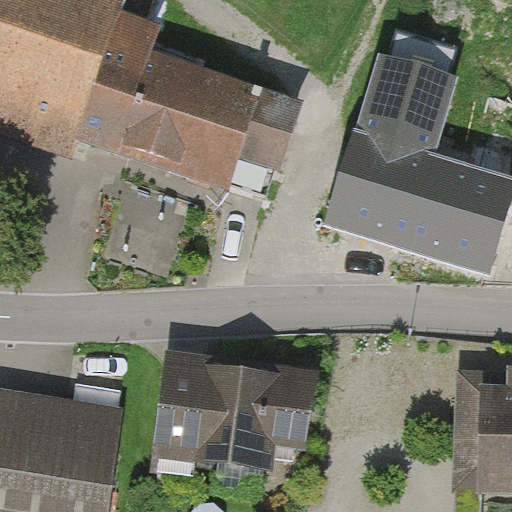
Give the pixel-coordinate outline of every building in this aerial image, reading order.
[(0,0),(0,142),(210,204),(222,162),(275,177),(292,118),(136,72),(146,39),(134,36),(145,0),(0,0)] [(383,72),(336,228),(487,274),(508,205),(511,206),(511,104),(490,97),(467,182),(425,168),(449,91),(383,72)] [(304,384),(165,367),(152,479),(290,496),(304,384)] [(460,507),(511,508),(511,382),(493,382),(493,409),(463,408),(460,507)] [(0,511),(106,511),(114,424),(0,414),(0,511)]
